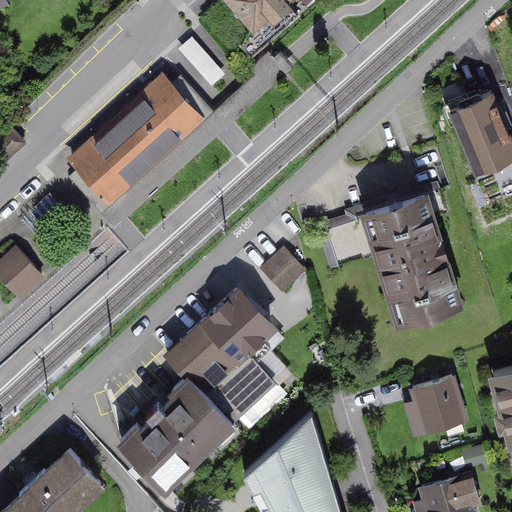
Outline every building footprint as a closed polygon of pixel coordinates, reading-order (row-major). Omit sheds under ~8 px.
[(227,0),(257,36),(300,0),(227,0)] [(194,35),(180,48),(218,90),(233,77),(194,35)] [(70,176),(116,226),(295,63),(282,49),(216,109),(189,79),(179,88),(206,117),(111,204),(78,168),(70,176)] [(78,168),(111,204),(206,117),(179,88),(164,71),(116,114),(68,157),(78,168)] [(511,153),(511,136),(492,90),(471,99),(468,93),(449,101),(477,168),(511,153)] [(11,123),(0,133),(0,154),(5,161),(28,143),(23,138),(11,123)] [(449,212),(440,182),(381,200),(383,206),(352,216),(354,220),(323,229),(335,267),(380,253),(400,318),(460,300),(434,217),(449,212)] [(0,268),(21,292),(47,269),(17,236),(0,251),(0,268)] [(306,269),(285,246),(263,266),(284,289),(306,269)] [(238,287),(169,351),(190,373),(231,417),(274,377),(248,349),(273,326),(238,287)] [(511,353),(492,359),(511,428),(511,353)] [(460,369),(407,383),(418,428),(472,414),(460,369)] [(190,373),(121,437),(164,483),(233,419),(231,417),(190,373)] [(346,511),(315,402),(246,465),(271,511),(346,511)] [(0,497),(0,511),(66,511),(106,478),(70,436),(0,497)] [(480,511),(468,466),(416,481),(424,511),(480,511)]
